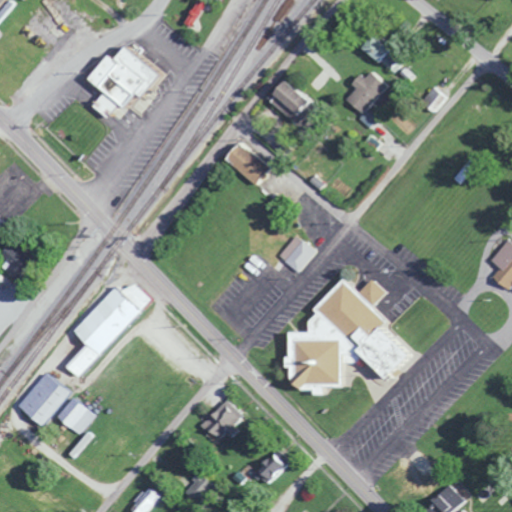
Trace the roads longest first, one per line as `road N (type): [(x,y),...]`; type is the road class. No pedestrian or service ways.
road 1 (secondary): [(381,511),(88,208)]
road 2 (residential): [(486,60),(232,357)]
road 3 (residential): [(130,252),(338,0)]
road 4 (residential): [(79,199),(159,112),(234,0)]
road 5 (residential): [(98,511),(232,357)]
road 6 (residential): [(5,124),(159,0)]
road 7 (residential): [(353,483),(491,347)]
road 8 (residential): [(96,216),(0,348)]
road 9 (residential): [(410,0),(511,81)]
road 10 (secondary): [(0,119),(88,208)]
